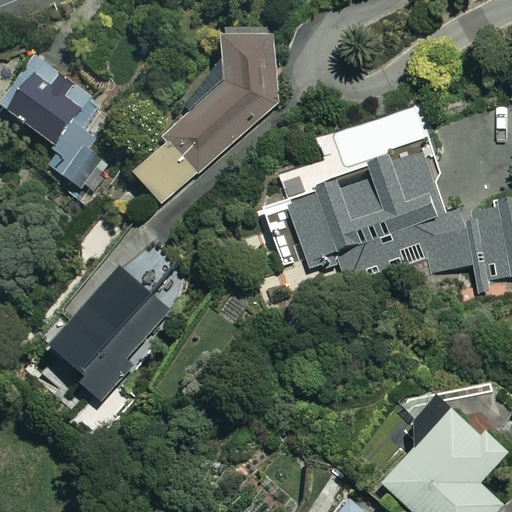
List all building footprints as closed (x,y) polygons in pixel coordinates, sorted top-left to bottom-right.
[(234,70),(130,177),(139,188),(145,183),(167,210),(273,122),(282,107),(286,89),(281,42),(234,47),(234,70)] [(107,112),(46,67),(11,115),(65,155),(54,170),(92,198),(114,169),(93,153),(103,139),(93,131),(107,112)] [(296,214),(313,267),(450,224),(432,165),(405,174),(402,166),(378,174),(382,186),(350,196),(347,187),(324,195),(327,205),(296,214)] [(475,240),(430,242),(432,274),(478,271),(480,296),(494,295),(493,283),(511,282),(511,203),(498,204),(499,216),(474,218),(475,240)] [(177,316),(127,276),(61,357),(93,384),(88,390),(105,404),(177,316)] [(490,445),(451,406),(417,441),(429,453),(392,491),(413,511),(509,511),(511,511),(489,490),(511,465),(511,455),(495,439),(490,445)] [(278,511),(281,508),(261,491),(242,511),(278,511)]
